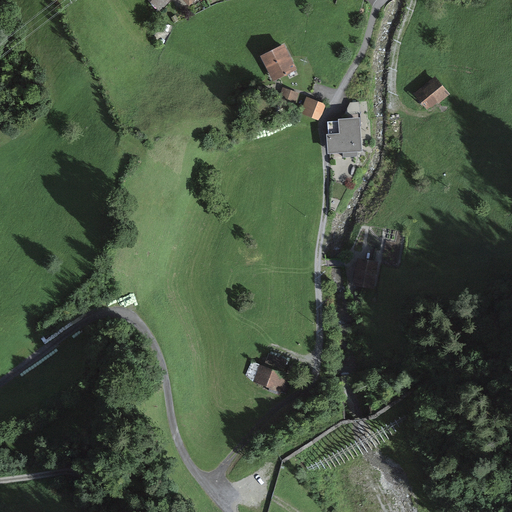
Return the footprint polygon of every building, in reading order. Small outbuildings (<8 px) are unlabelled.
[(146,0),(160,12),(170,0),(146,0)] [(284,45),(260,57),(273,82),(297,71),(284,45)] [(451,95),(435,75),(413,94),(427,111),(430,107),(432,108),(437,104),(438,105),(451,95)] [(296,104),(299,93),(285,88),(281,99),(296,104)] [(326,106),(307,98),(300,114),(319,122),(326,106)] [(338,121),(327,122),(328,135),(326,135),(327,155),(343,154),(343,158),(357,157),(357,153),(362,152),(360,119),(342,120),(338,120),(338,121)] [(378,262),(357,258),(353,285),(374,288),(378,262)] [(264,366),(260,365),(253,383),(280,393),(281,392),(286,394),(290,384),(285,382),(287,375),(283,374),(288,360),(269,353),(264,366)]
